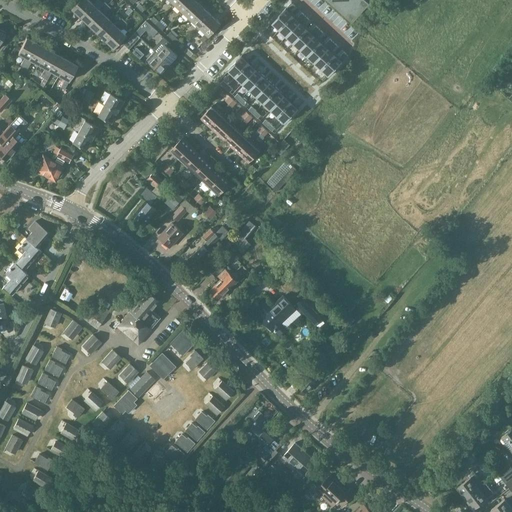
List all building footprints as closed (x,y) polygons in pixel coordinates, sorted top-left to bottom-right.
[(79,0),(72,9),(80,17),(93,3),(89,0),(79,0)] [(182,15),(184,13),(195,0),(180,0),(175,6),(180,10),(179,12),(182,15)] [(190,23),(192,21),(204,8),(195,0),(184,13),(189,18),(187,20),(190,23)] [(328,0),(335,6),(352,22),(371,0),(328,0)] [(80,17),(89,25),(107,5),(105,2),(99,9),(93,3),(80,17)] [(136,6),(142,12),(145,8),(139,3),(136,6)] [(89,25),(97,32),(109,20),(104,15),(111,7),(107,5),(89,25)] [(129,7),(125,12),(128,16),(133,11),(129,7)] [(199,31),(200,29),(212,16),(204,8),(192,21),(197,26),(195,27),(199,31)] [(286,8),(272,23),(279,30),(293,15),(286,8)] [(109,20),(97,32),(106,40),(124,20),(128,17),(125,14),(115,25),(109,20)] [(293,15),(279,30),(286,36),(300,22),(293,15)] [(150,19),(156,25),(159,21),(153,16),(150,19)] [(212,16),(200,29),(205,33),(200,39),(203,42),(221,24),(212,16)] [(124,20),(106,40),(114,48),(127,35),(121,30),(127,23),(124,20)] [(141,26),(152,36),(157,31),(145,20),(141,26)] [(159,21),(156,25),(162,30),(165,27),(159,21)] [(300,22),(286,36),(293,43),(307,28),(300,22)] [(307,28),(293,43),(300,50),(314,35),(307,28)] [(167,35),(173,40),(176,37),(170,32),(167,35)] [(128,49),(129,49),(140,37),(135,33),(124,44),(128,49)] [(314,35),(300,50),(307,56),(321,41),(314,35)] [(163,37),(152,49),(154,51),(156,52),(169,64),(177,55),(170,48),(168,47),(171,44),(163,37)] [(176,37),(173,40),(178,46),(181,42),(176,37)] [(26,38),(17,54),(24,58),(20,66),(23,67),(37,44),(26,38)] [(321,41),(307,56),(314,63),(328,48),(321,41)] [(37,44),(23,67),(27,69),(31,61),(38,65),(46,49),(37,44)] [(184,51),(190,56),(193,53),(187,48),(184,51)] [(328,48),(314,63),(321,69),(335,54),(328,48)] [(40,77),(44,79),(57,55),(46,49),(38,65),(45,68),(40,77)] [(169,64),(154,51),(150,56),(146,60),(161,73),(169,64)] [(335,54),(321,69),(328,76),(342,61),(335,54)] [(51,72),(58,76),(66,60),(57,55),(44,79),(47,80),(51,72)] [(241,55),(228,70),(235,77),(249,62),(241,55)] [(66,60),(58,76),(65,79),(60,88),(64,90),(65,87),(77,66),(66,60)] [(249,62),(235,77),(242,83),(256,69),(249,62)] [(256,69),(242,83),(249,90),(263,75),(256,69)] [(263,75),(249,90),(256,97),(270,82),(263,75)] [(115,82),(114,84),(112,88),(122,93),(125,88),(115,82)] [(270,82),(256,97),(263,103),(277,88),(270,82)] [(53,86),(49,93),(57,97),(61,91),(53,86)] [(82,87),(80,91),(86,94),(91,97),(93,93),(88,90),(82,87)] [(277,88),(263,103),(270,110),(284,95),(277,88)] [(91,97),(86,94),(80,91),(78,95),(89,101),(91,97)] [(0,98),(0,111),(0,112),(11,99),(4,93),(0,98)] [(109,93),(103,104),(117,112),(123,100),(109,93)] [(284,95),(270,110),(277,116),(291,102),(284,95)] [(232,100),(228,105),(232,109),(237,104),(232,100)] [(291,102),(277,116),(284,123),(298,108),(291,102)] [(50,111),(53,114),(60,106),(58,104),(57,103),(50,111)] [(117,112),(103,104),(97,116),(110,123),(117,112)] [(202,118),(210,125),(220,114),(213,106),(202,118)] [(57,110),(53,117),(66,124),(69,119),(63,116),(64,114),(57,110)] [(241,115),(244,118),(249,113),(245,110),(241,115)] [(210,125),(217,133),(228,121),(220,114),(210,125)] [(4,160),(6,161),(25,139),(16,131),(19,128),(20,129),(23,126),(23,122),(22,118),(19,115),(0,135),(0,141),(2,143),(0,145),(0,158),(2,160),(4,160)] [(66,124),(53,117),(50,121),(63,128),(66,124)] [(84,120),(78,131),(92,138),(98,127),(84,120)] [(217,133),(225,140),(236,128),(228,121),(217,133)] [(225,140),(233,147),(244,135),(236,128),(225,140)] [(264,129),(259,134),(264,138),(268,133),(264,129)] [(92,138),(78,131),(72,142),(85,150),(92,138)] [(233,147),(241,154),(252,142),(244,135),(233,147)] [(171,151),(179,158),(190,146),(182,139),(171,151)] [(274,150),(280,156),(290,145),(284,140),(280,144),(274,150)] [(252,142),(241,154),(249,161),(259,150),(252,142)] [(179,158),(187,165),(198,153),(190,146),(179,158)] [(53,161),(45,176),(55,182),(58,176),(60,177),(62,173),(60,172),(63,167),(63,166),(66,161),(68,163),(73,155),(65,151),(60,148),(56,154),(53,161)] [(187,165),(195,173),(206,161),(198,153),(187,165)] [(42,155),(34,170),(45,176),(53,161),(42,155)] [(296,169),(286,160),(266,183),(276,192),(296,169)] [(195,173),(203,180),(214,168),(206,161),(195,173)] [(171,166),(166,171),(171,175),(175,170),(171,166)] [(203,180),(211,187),(222,175),(214,168),(203,180)] [(148,179),(156,186),(152,191),(159,197),(163,193),(159,189),(165,183),(154,173),(148,179)] [(222,175),(211,187),(219,194),(229,183),(222,175)] [(187,181),(182,185),(186,189),(191,185),(187,181)] [(173,190),(167,197),(168,198),(176,205),(182,199),(185,196),(176,188),(173,191),(173,190)] [(148,197),(152,201),(157,196),(152,192),(148,197)] [(203,195),(198,200),(202,204),(207,199),(203,195)] [(150,205),(146,201),(134,215),(146,224),(158,211),(151,204),(150,205)] [(170,215),(177,221),(187,211),(180,204),(170,215)] [(207,209),(204,212),(211,219),(217,213),(210,206),(207,209)] [(10,217),(6,221),(15,229),(19,224),(10,217)] [(250,220),(243,227),(250,233),(257,226),(250,220)] [(31,232),(26,238),(36,247),(48,233),(34,221),(28,229),(31,232)] [(161,239),(170,247),(183,233),(172,223),(165,230),(168,232),(161,239)] [(229,232),(228,231),(223,226),(215,233),(211,229),(203,236),(208,242),(204,246),(203,245),(187,261),(195,269),(211,253),(207,249),(219,237),(221,240),(229,232)] [(251,243),(245,237),(239,232),(231,241),(236,246),(242,252),(251,243)] [(24,269),(37,254),(40,251),(36,247),(26,238),(16,249),(21,254),(15,262),(24,269)] [(230,241),(222,248),(225,251),(233,243),(230,241)] [(220,259),(226,266),(234,257),(228,251),(220,259)] [(10,278),(2,287),(11,294),(28,275),(14,263),(5,273),(10,278)] [(237,281),(226,269),(219,276),(222,279),(210,290),(219,299),(237,281)] [(120,330),(137,345),(151,330),(150,329),(153,326),(159,318),(151,311),(158,302),(146,291),(129,311),(130,312),(113,330),(117,333),(120,330)] [(293,306),(283,295),(270,308),(265,303),(259,308),(264,314),(260,318),(273,331),(275,329),(280,334),(286,329),(281,323),(296,309),(298,307),(316,326),(323,319),(302,298),(293,306)] [(93,305),(92,307),(87,303),(78,314),(96,328),(109,313),(99,305),(97,307),(96,305),(95,306),(93,305)] [(44,323),(55,328),(61,313),(50,308),(44,323)] [(350,314),(342,323),(347,327),(355,319),(350,314)] [(72,319),(63,332),(72,339),(82,327),(72,319)] [(169,343),(182,356),(195,342),(182,329),(169,343)] [(92,334),(81,345),(90,354),(101,342),(92,334)] [(24,359),(35,365),(43,351),(33,345),(24,359)] [(51,356),(65,364),(69,355),(61,350),(62,349),(56,346),(51,356)] [(112,349),(101,361),(110,369),(121,357),(112,349)] [(185,363),(192,370),(203,358),(195,350),(190,354),(192,356),(185,363)] [(149,366),(160,377),(172,366),(161,354),(149,366)] [(44,369),(58,377),(63,368),(54,364),(55,362),(49,359),(44,369)] [(209,360),(198,371),(206,379),(217,368),(209,360)] [(328,369),(320,362),(299,386),(306,392),(328,369)] [(118,375),(127,383),(138,371),(129,363),(118,375)] [(15,380),(27,385),(33,370),(21,365),(15,380)] [(37,383),(51,390),(55,381),(47,377),(47,375),(42,372),(37,383)] [(130,389),(139,398),(156,380),(147,372),(130,389)] [(233,391),(222,380),(214,389),(225,400),(233,391)] [(106,396),(111,400),(119,392),(107,381),(100,388),(108,395),(106,396)] [(29,396),(44,404),(48,395),(40,390),(40,389),(35,386),(29,396)] [(128,390),(113,405),(122,413),(125,410),(128,413),(136,404),(133,401),(137,398),(128,390)] [(103,402),(91,391),(83,400),(95,410),(103,402)] [(224,406),(212,395),(204,404),(216,415),(224,406)] [(72,414),(77,418),(84,408),(72,399),(66,407),(73,413),(72,414)] [(0,409),(0,416),(7,421),(15,407),(5,401),(0,409)] [(21,413),(34,420),(40,409),(26,402),(21,413)] [(102,411),(91,423),(100,431),(111,420),(102,411)] [(194,419),(206,430),(214,421),(210,417),(209,418),(201,411),(194,419)] [(249,427),(268,444),(280,430),(262,414),(249,427)] [(12,429),(27,436),(32,425),(18,417),(12,429)] [(115,422),(104,434),(113,443),(124,431),(115,422)] [(66,423),(60,433),(74,441),(80,431),(66,423)] [(185,430),(196,441),(204,432),(200,428),(199,429),(191,423),(185,430)] [(489,428),(488,435),(502,437),(510,447),(511,445),(511,426),(508,424),(503,425),(500,430),(489,428)] [(228,428),(225,430),(236,440),(240,435),(230,425),(228,428)] [(12,434),(4,448),(15,454),(22,439),(12,434)] [(128,434),(118,445),(127,454),(138,442),(128,434)] [(175,442),(187,452),(194,443),(190,439),(189,441),(181,434),(175,442)] [(265,446),(263,448),(260,446),(252,454),(260,463),(266,457),(267,457),(280,443),(275,439),(269,445),(268,446),(266,447),(265,446)] [(56,440),(50,450),(64,459),(70,449),(56,440)] [(283,457),(303,475),(315,461),(295,443),(283,457)] [(165,453),(177,464),(185,455),(178,449),(176,450),(171,445),(165,453)] [(140,466),(150,453),(142,446),(131,457),(140,466)] [(262,464),(267,468),(280,454),(275,450),(262,464)] [(33,462),(47,470),(53,460),(48,457),(47,459),(38,454),(33,462)] [(160,473),(164,458),(153,455),(148,470),(160,473)] [(220,473),(233,485),(249,466),(240,457),(233,465),(230,462),(220,473)] [(471,464),(461,472),(465,477),(467,480),(475,474),(473,471),(481,464),(477,459),(471,464)] [(244,476),(254,485),(266,472),(255,463),(244,476)] [(500,477),(501,478),(511,469),(511,468),(509,464),(497,473),(500,477)] [(511,469),(501,478),(505,483),(511,477),(511,469)] [(38,470),(32,480),(46,488),(52,478),(38,470)] [(464,499),(479,487),(483,484),(475,473),(475,474),(467,480),(457,487),(462,494),(460,494),(464,499)] [(317,499),(318,500),(320,502),(322,503),(323,502),(325,500),(332,506),(337,501),(342,506),(355,492),(350,487),(347,490),(330,474),(315,490),(320,495),(318,497),(317,499)] [(27,483),(20,494),(34,502),(41,491),(27,483)] [(479,487),(464,499),(467,503),(468,502),(473,508),(487,498),(493,493),(485,483),(483,484),(479,487)] [(7,507),(16,511),(22,511),(27,505),(22,502),(21,503),(12,498),(7,507)] [(508,511),(511,510),(511,508),(505,499),(491,510),(492,511),(508,511)] [(378,511),(374,508),(372,510),(364,503),(355,511),(378,511)]
